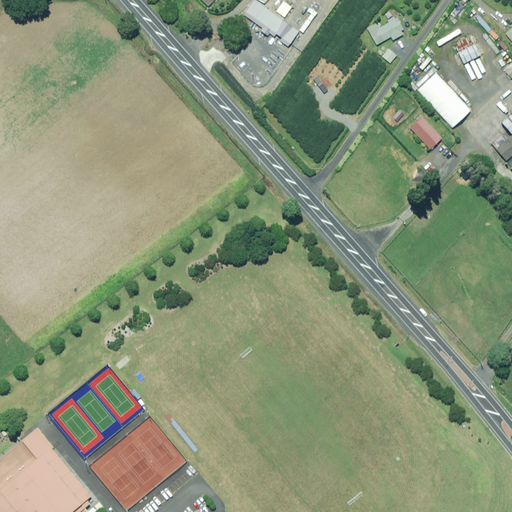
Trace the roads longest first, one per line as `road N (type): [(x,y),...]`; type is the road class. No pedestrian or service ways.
road 1 (secondary): [(485,402),(128,0)]
road 2 (unknown): [(309,200),(449,0)]
